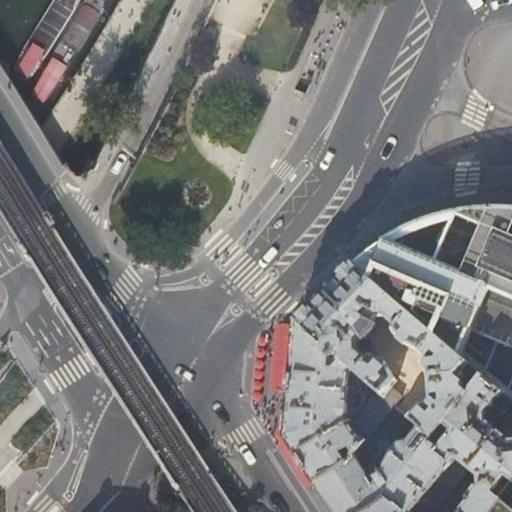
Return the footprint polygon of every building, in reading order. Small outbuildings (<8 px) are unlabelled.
[(144,304),(173,371),(214,484),(235,511),(268,511),(242,471),(211,355),(209,301),(303,230),(334,126),(302,111),(294,107),(287,104),(300,72),(282,65),(273,61),(260,96),(217,172),(144,304)] [(370,254),(360,261),(353,267),(429,331),(433,319),(467,333),(511,352),(511,210),(498,208),(461,211),(452,231),(449,231),(447,231),(444,232),(442,233),(441,235),(440,237),(439,239),(440,242),(440,244),(441,245),(442,246),(445,248),(438,265),(387,243),(370,254)] [(452,231),(461,211),(436,216),(423,221),(403,229),(384,240),(376,245),(363,254),(351,265),(353,267),(360,261),(370,254),(387,243),(438,265),(445,248),(442,246),(441,245),(440,244),(440,242),(439,239),(440,237),(441,235),(442,233),(444,232),(447,231),(449,231),(452,231)] [(326,290),(295,322),(362,378),(377,392),(393,406),(400,397),(389,387),(394,383),(392,376),(386,367),(387,366),(380,360),(371,355),(368,356),(365,359),(357,352),(356,340),(362,334),(364,335),(371,327),(369,326),(376,318),(385,318),(394,326),(393,327),(392,328),(392,330),(393,332),(394,334),(395,335),(396,338),(396,340),(404,347),(405,346),(416,352),(423,362),(422,365),(423,370),(424,373),(425,374),(427,375),(429,398),(421,408),(419,406),(408,419),(432,439),(466,396),(461,391),(462,385),(455,379),(467,364),(453,352),(429,331),(353,267),(351,265),(326,290)] [(467,333),(433,319),(429,331),(453,352),(461,343),(463,345),(467,333)] [(362,378),(295,322),(291,378),(290,388),(286,437),(301,461),(316,485),(346,465),(393,406),(377,392),(349,426),(344,419),(345,405),(351,405),(353,385),(347,385),(348,374),(353,378),(362,378)] [(482,376),(466,396),(432,439),(429,443),(437,450),(439,448),(453,460),(466,470),(481,452),(479,451),(494,432),(484,423),(482,423),(483,415),(500,392),(482,376)] [(429,443),(432,439),(408,419),(393,406),(346,465),(316,485),(330,506),(333,511),(367,511),(381,504),(429,443)] [(481,452),(466,470),(476,478),(476,484),(464,500),(467,502),(458,511),(489,511),(500,500),(491,493),(504,477),(511,483),(511,441),(505,442),(505,441),(494,432),(479,451),(481,452)] [(437,450),(429,443),(381,504),(367,511),(410,511),(453,460),(439,448),(437,450)] [(212,476),(207,469),(170,493),(182,511),(222,511),(227,509),(208,480),(212,476)] [(511,511),(511,502),(508,507),(500,500),(489,511),(511,511)]
